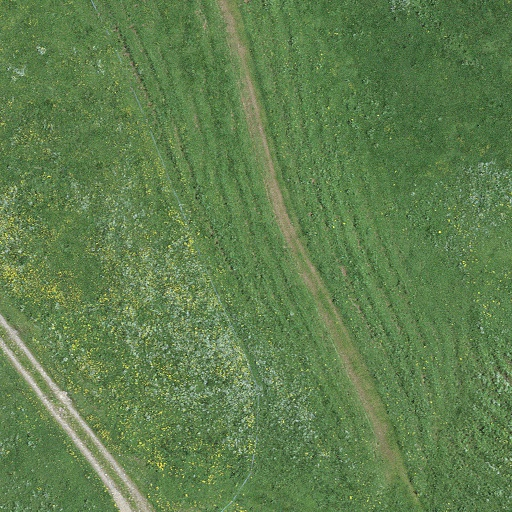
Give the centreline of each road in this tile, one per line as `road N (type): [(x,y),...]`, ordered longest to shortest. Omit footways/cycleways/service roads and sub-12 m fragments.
road 1 (track): [(235,0),(292,242),(441,511)]
road 2 (track): [(0,325),(138,511)]
